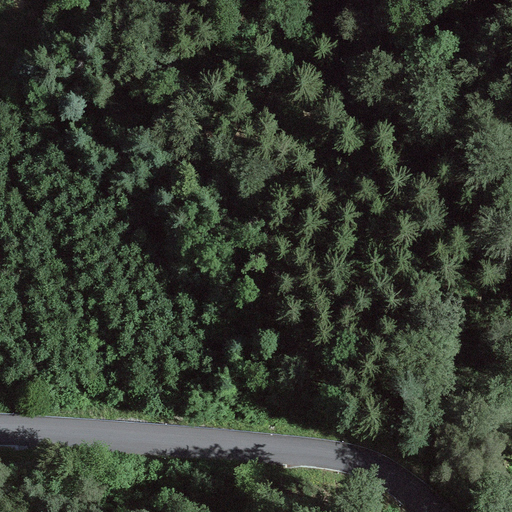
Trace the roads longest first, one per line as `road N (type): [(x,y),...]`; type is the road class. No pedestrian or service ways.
road 1 (tertiary): [(0,428),(345,455),(383,470),(429,511)]
road 2 (track): [(0,465),(164,497),(196,511)]
